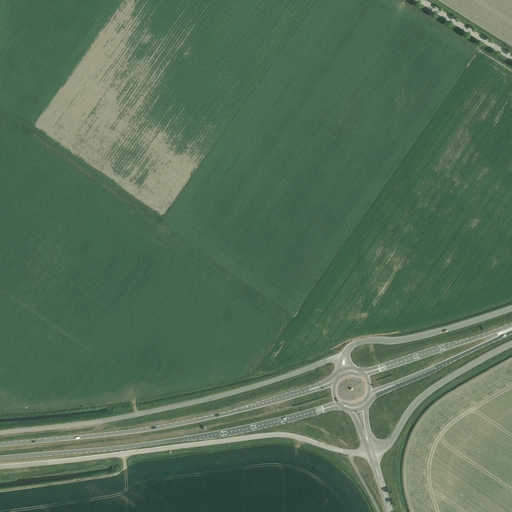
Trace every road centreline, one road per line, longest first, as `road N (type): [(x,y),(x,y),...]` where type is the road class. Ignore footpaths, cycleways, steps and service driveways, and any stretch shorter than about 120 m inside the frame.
road 1 (unclassified): [(0,468),(270,435),(371,452)]
road 2 (unclassified): [(0,434),(208,399),(344,355)]
road 3 (primary): [(0,457),(208,436),(314,411)]
road 4 (primary): [(308,390),(160,427),(0,444)]
road 5 (tertiary): [(371,452),(392,440),(429,391),(511,343)]
road 6 (unclassified): [(344,355),(362,341),(401,340),(511,308)]
road 7 (primary): [(511,326),(386,366)]
road 8 (primary): [(397,384),(511,331)]
